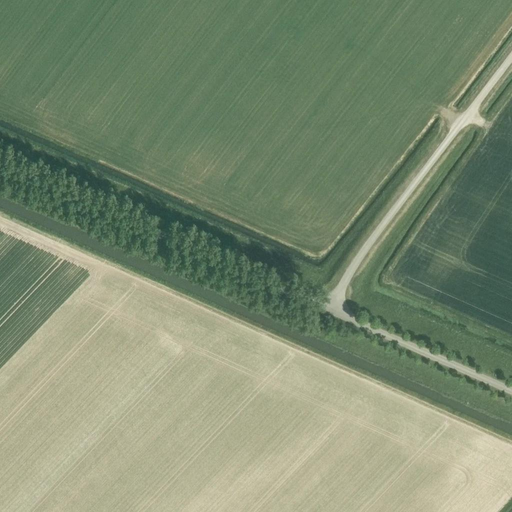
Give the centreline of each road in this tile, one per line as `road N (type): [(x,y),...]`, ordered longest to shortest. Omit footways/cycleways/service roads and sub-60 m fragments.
road 1 (unclassified): [(329,309),(0,169)]
road 2 (unclassified): [(329,309),(358,258),(511,55)]
road 3 (unclassified): [(511,390),(329,309)]
